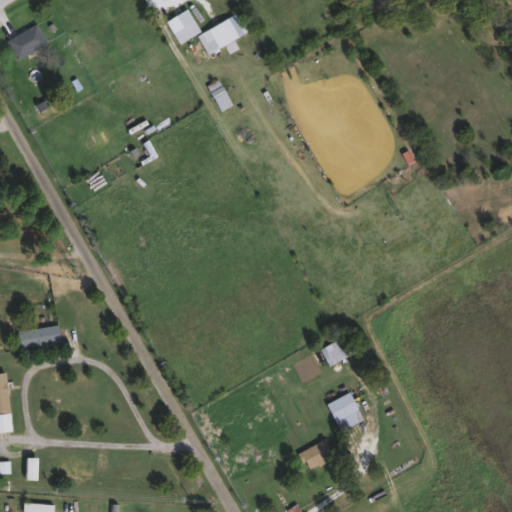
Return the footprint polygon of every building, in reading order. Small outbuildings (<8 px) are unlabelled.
[(205,53),(195,33),(175,43),(163,19),(185,8),(197,32),(237,12),(247,30),(230,39),(235,48),(227,52),(223,44),(205,53)] [(44,42),(14,59),(3,40),(34,23),(44,42)] [(229,104),(218,110),(204,85),(215,79),(229,104)] [(58,341),(18,347),(15,329),(55,323),(58,341)] [(318,345),(343,336),(349,353),(324,362),(318,345)] [(360,418),(338,430),(324,402),(346,391),(360,418)] [(298,449),(323,439),(330,458),(306,468),(298,449)] [(55,477),(55,456),(91,457),(91,477),(55,477)] [(49,510),(21,510),(21,502),(49,502),(49,510)]
